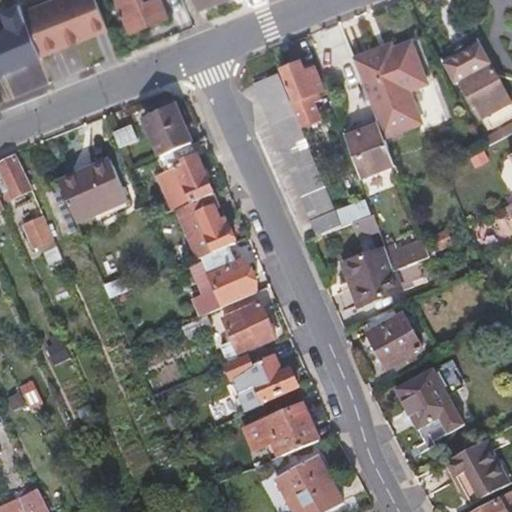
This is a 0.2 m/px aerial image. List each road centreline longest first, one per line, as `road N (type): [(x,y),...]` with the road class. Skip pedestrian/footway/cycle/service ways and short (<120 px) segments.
road 1 (residential): [(202,51),(398,511)]
road 2 (residential): [(202,51),(0,131)]
road 3 (residential): [(332,0),(202,51)]
